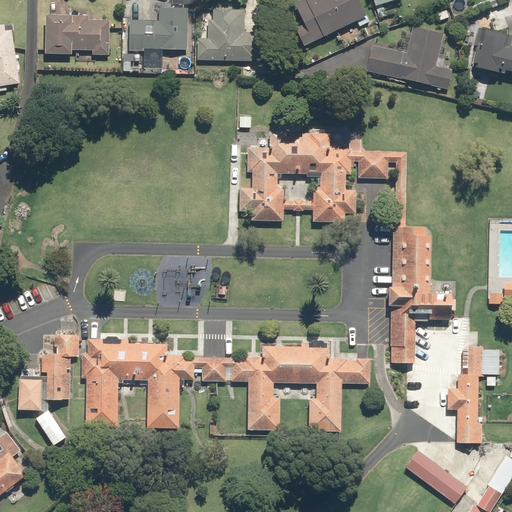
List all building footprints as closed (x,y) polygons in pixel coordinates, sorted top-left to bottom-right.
[(301,0),(295,3),(315,42),(368,15),(359,0),(301,0)] [(199,37),(198,60),(263,62),(263,32),(245,31),(245,9),(233,9),(234,7),(228,1),(219,1),(214,7),(213,19),(209,19),(208,38),(199,37)] [(187,49),(188,7),(160,7),(159,20),(130,19),(130,50),(144,51),(144,67),(163,68),(163,49),(187,49)] [(90,15),(47,14),(46,53),(73,54),(73,49),(93,50),(93,54),(110,54),(111,19),(90,19),(90,15)] [(0,85),(20,83),(13,29),(6,29),(6,23),(0,24),(0,85)] [(373,44),(367,71),(449,90),(454,69),(437,65),(444,33),(414,26),(407,52),(373,44)] [(479,62),(478,67),(511,74),(511,45),(511,39),(511,34),(479,27),(475,45),(479,46),(475,62),(479,62)] [(252,188),(241,188),(241,211),(252,212),(252,220),(283,221),(283,209),(314,210),(314,222),(344,223),(344,212),(355,213),(356,189),(346,189),(347,174),(351,174),(351,159),(359,160),(359,177),(387,178),(388,152),(359,151),(360,140),(348,140),(348,148),(329,148),(330,135),(270,132),(270,147),(246,146),(245,173),(253,173),(252,188)] [(393,225),(391,361),(415,361),(416,319),(452,319),(453,293),(432,293),(432,225),(393,225)] [(511,289),(501,290),(501,304),(511,303),(511,289)] [(46,399),(70,400),(71,356),(79,356),(79,336),(56,335),(56,353),(43,353),(42,370),(47,370),(46,399)] [(86,379),(86,427),(118,427),(118,380),(146,381),(146,430),(179,430),(180,380),(193,380),(193,355),(168,355),(168,342),(88,341),(88,354),(81,354),(81,379),(86,379)] [(248,382),(248,430),(279,431),(280,398),(273,398),(273,381),(316,381),(316,398),(310,398),(310,431),(341,431),(342,382),(346,382),(346,357),(330,357),(330,346),(263,345),(262,356),(243,355),(243,381),(248,382)] [(457,441),(479,441),(480,346),(467,345),(466,374),(458,374),(458,386),(447,386),(447,409),(457,410),(457,441)] [(43,379),(20,378),(19,409),(41,409),(43,379)] [(67,437),(49,409),(37,417),(55,445),(67,437)] [(0,495),(27,474),(13,456),(22,450),(7,431),(0,436),(0,495)] [(467,486),(417,450),(404,467),(454,503),(467,486)] [(511,479),(511,455),(508,453),(490,481),(504,491),(511,479)] [(490,511),(503,493),(491,485),(478,503),(490,511)]
